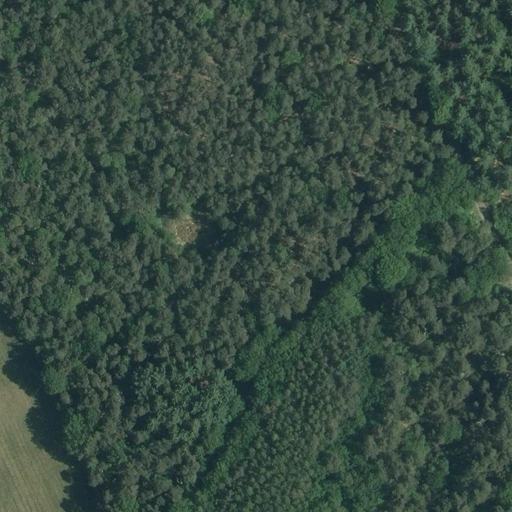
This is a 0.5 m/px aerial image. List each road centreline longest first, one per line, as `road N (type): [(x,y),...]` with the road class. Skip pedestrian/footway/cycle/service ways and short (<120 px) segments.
road 1 (track): [(191,511),(275,347),(461,159)]
road 2 (track): [(386,0),(461,159)]
